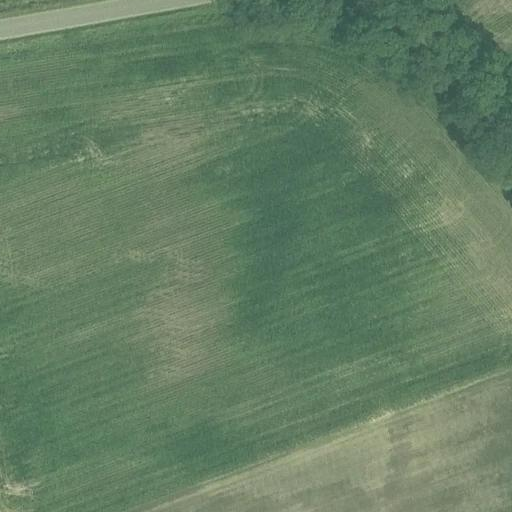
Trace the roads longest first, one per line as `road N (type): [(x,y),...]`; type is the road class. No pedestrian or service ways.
road 1 (tertiary): [(511,154),(374,10),(327,0)]
road 2 (tertiary): [(214,0),(0,33)]
